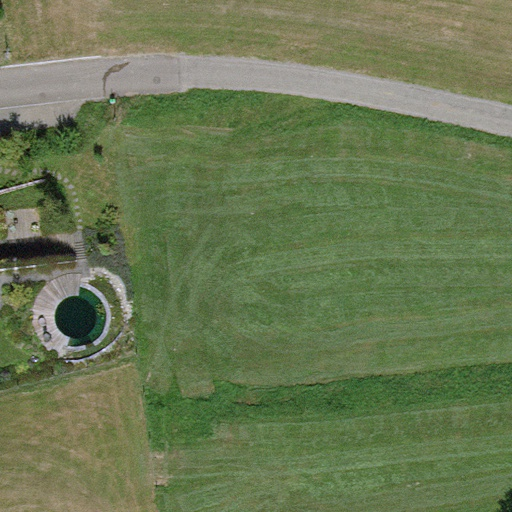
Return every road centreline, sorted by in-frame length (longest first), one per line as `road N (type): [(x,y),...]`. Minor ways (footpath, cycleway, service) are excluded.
road 1 (track): [(198,79),(511,126)]
road 2 (residential): [(0,92),(198,79)]
